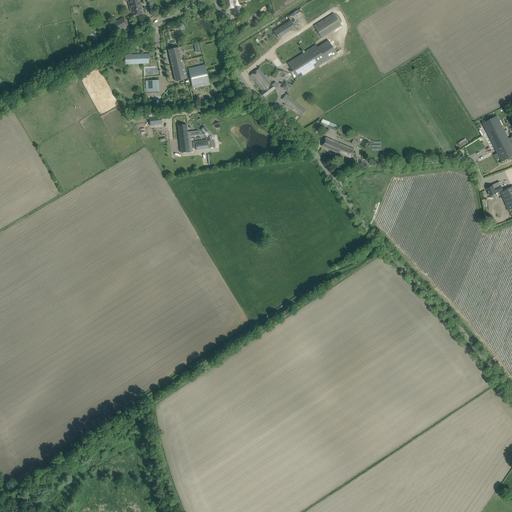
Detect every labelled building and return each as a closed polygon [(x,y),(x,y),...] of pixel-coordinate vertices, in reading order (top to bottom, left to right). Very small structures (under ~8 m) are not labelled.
[(139,0),(128,0),(133,16),(142,14),(139,0)] [(223,0),(225,10),(230,9),(236,8),(234,0),(223,0)] [(321,38),(342,26),(334,13),(314,26),(319,34),(319,35),(321,38)] [(124,17),(111,24),(115,32),(129,25),(124,17)] [(290,20),(273,31),(278,38),(295,27),(290,20)] [(292,60),(287,63),(298,79),(319,66),(337,54),(328,40),(317,47),(316,45),(292,60)] [(182,63),(181,57),(179,47),(168,50),(175,81),(186,79),(182,63)] [(125,64),(150,63),(150,54),(125,55),(125,64)] [(205,64),(188,68),(193,89),(210,85),(205,65),(205,64)] [(275,89),(272,85),(271,85),(258,69),(250,76),(263,91),(261,93),(264,97),(275,89)] [(148,92),(154,92),(159,92),(159,80),(147,81),(148,82),(145,82),(146,92),(148,92)] [(288,92),(292,86),(286,82),(282,87),(288,92)] [(302,115),(305,111),(306,110),(286,94),(282,99),(302,115)] [(162,124),(161,118),(161,116),(149,118),(150,126),(162,124)] [(511,137),(509,139),(497,116),(483,123),(502,162),(511,157),(511,137)] [(337,131),(339,126),(323,119),(320,124),(337,131)] [(191,136),(199,135),(199,131),(187,132),(186,124),(178,126),(181,153),(192,151),(191,136)] [(351,158),(355,149),(326,137),(322,146),(351,158)] [(459,142),(461,147),(468,142),(465,138),(459,142)] [(207,140),(194,142),(194,145),(195,145),(196,150),(208,148),(207,140)] [(500,191),(503,190),(501,186),(494,189),(493,186),(487,189),(490,196),(496,194),(496,193),(500,191)] [(503,190),(500,191),(508,211),(511,208),(511,187),(503,191),(503,190)]
